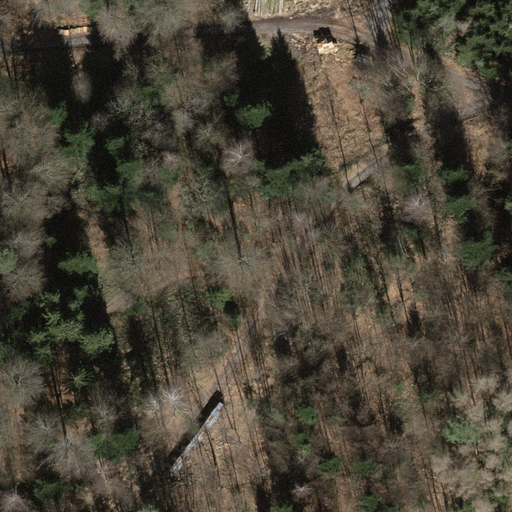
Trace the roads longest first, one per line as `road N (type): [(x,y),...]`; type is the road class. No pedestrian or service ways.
road 1 (track): [(493,93),(349,169),(100,511)]
road 2 (track): [(362,23),(0,47)]
road 3 (track): [(362,23),(404,54),(493,93)]
